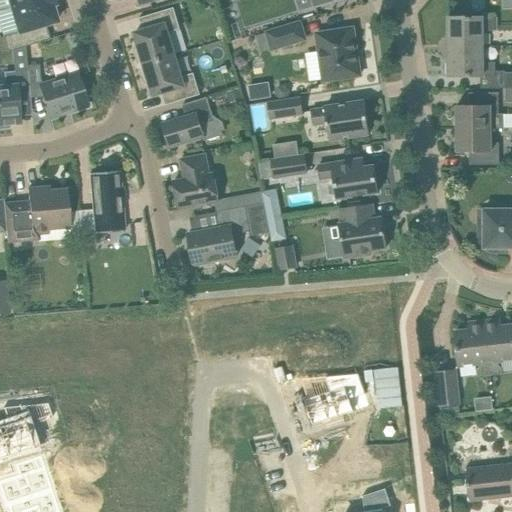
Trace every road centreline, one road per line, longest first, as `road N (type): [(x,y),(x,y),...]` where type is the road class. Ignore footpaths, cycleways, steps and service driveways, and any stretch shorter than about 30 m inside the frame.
road 1 (residential): [(197,511),(204,374),(264,369),(312,511)]
road 2 (residential): [(511,291),(487,286),(456,264),(436,224),(403,0)]
road 3 (residential): [(179,297),(147,147),(129,115)]
road 4 (residential): [(129,115),(96,135),(0,154)]
road 5 (residential): [(129,115),(92,0)]
